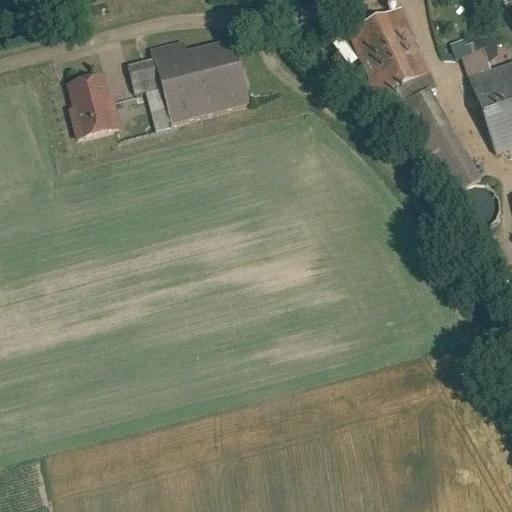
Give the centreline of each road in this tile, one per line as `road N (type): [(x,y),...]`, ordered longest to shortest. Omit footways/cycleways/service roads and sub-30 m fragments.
road 1 (track): [(511,351),(424,190),(371,134),(269,56),(262,21)]
road 2 (residential): [(0,69),(180,23),(262,21),(339,0)]
